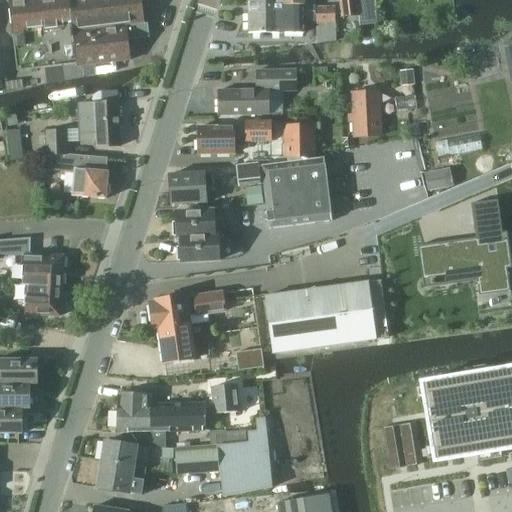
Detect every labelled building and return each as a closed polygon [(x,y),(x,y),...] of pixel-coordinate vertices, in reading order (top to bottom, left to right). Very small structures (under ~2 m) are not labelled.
[(13,0),(7,1),(16,71),(46,68),(48,85),(64,82),(64,80),(84,77),(83,67),(96,65),(130,61),(127,41),(145,38),(140,0),(13,0)] [(337,0),(338,2),(340,1),(343,17),(349,16),(356,15),(359,14),(360,14),(357,0),(337,0)] [(357,0),(360,14),(361,25),(378,23),(374,0),(357,0)] [(249,35),(283,34),(283,7),(265,7),(264,4),(249,4),(249,35)] [(316,24),(316,26),(335,26),(335,22),(336,22),(335,5),(316,7),(316,8),(314,8),(283,7),(283,34),(306,34),(306,24),(316,24)] [(315,44),(336,41),(335,26),(316,26),(315,44)] [(415,86),(413,70),(401,71),(403,87),(415,86)] [(219,117),(268,115),(267,92),(295,92),(295,71),(256,72),(256,91),(218,92),(219,117)] [(91,103),(78,104),(79,124),(95,122),(104,121),(104,125),(119,124),(117,103),(117,91),(102,92),(98,93),(95,95),(93,97),(91,100),(91,103)] [(355,138),(380,137),(378,92),(352,93),(355,138)] [(417,109),(416,96),(396,98),(397,111),(417,109)] [(19,121),(17,112),(8,114),(10,123),(19,121)] [(120,145),(120,141),(119,124),(104,125),(104,121),(95,122),(79,124),(80,129),(81,138),(81,143),(97,142),(98,147),(120,145)] [(234,143),(270,141),(269,121),(246,122),(246,126),(233,126),(233,127),(198,129),(200,154),(235,152),(234,143)] [(284,158),(315,157),(315,125),(284,125),(284,158)] [(20,130),(7,131),(9,143),(11,161),(23,159),(20,130)] [(45,131),(46,156),(68,156),(67,130),(45,131)] [(483,149),(480,135),(436,143),(438,157),(483,149)] [(107,183),(107,173),(105,173),(106,159),(68,156),(67,157),(43,158),(42,171),(43,179),(51,178),(51,172),(74,173),(73,197),(106,199),(106,196),(109,194),(109,186),(107,183)] [(263,166),(267,204),(269,230),(333,222),(325,160),(263,166)] [(259,163),(237,165),(240,186),(262,184),(259,163)] [(454,186),(450,167),(424,172),(428,191),(454,186)] [(204,190),(215,189),(214,175),(169,178),(171,205),(205,202),(204,190)] [(261,186),(245,188),(248,206),(264,203),(261,186)] [(471,240),(419,247),(419,251),(425,250),(429,274),(481,266),(485,291),(508,288),(509,292),(511,291),(508,269),(511,268),(511,265),(507,232),(503,233),(498,200),(472,204),(477,241),(471,242),(471,240)] [(180,238),(183,238),(214,236),(212,222),(234,221),(233,207),(211,209),(212,213),(178,216),(180,238)] [(243,235),(235,235),(235,243),(243,243),(243,235)] [(217,236),(214,236),(183,238),(184,263),(219,260),(217,236)] [(29,238),(0,241),(0,256),(24,257),(22,284),(28,284),(62,286),(65,255),(31,254),(31,238),(29,238)] [(307,291),(266,296),(274,354),(377,340),(369,282),(317,290),(316,287),(307,291)] [(60,315),(62,286),(28,284),(26,313),(60,315)] [(153,330),(159,329),(208,323),(207,315),(227,312),(224,292),(193,297),(193,298),(185,299),(156,303),(156,304),(150,304),(153,330)] [(210,322),(208,323),(159,329),(164,364),(197,360),(197,357),(209,355),(206,338),(212,337),(210,322)] [(263,367),(261,349),(236,353),(238,371),(263,367)] [(38,359),(0,359),(0,384),(28,384),(38,384),(38,359)] [(511,367),(421,383),(435,462),(511,449),(511,367)] [(0,409),(22,409),(29,409),(28,384),(0,384),(0,409)] [(213,414),(238,413),(236,389),(212,390),(213,414)] [(117,434),(150,433),(149,406),(148,394),(117,395),(117,407),(116,407),(117,434)] [(206,430),(205,403),(149,406),(150,433),(206,430)] [(0,435),(22,435),(22,433),(22,409),(0,409),(0,435)] [(211,446),(175,449),(177,475),(220,473),(223,496),(273,487),(271,473),(276,472),(272,433),(267,433),(266,427),(265,419),(256,420),(257,431),(247,432),(249,443),(246,443),(211,446)] [(411,423),(383,428),(390,470),(418,466),(411,423)] [(227,431),(209,432),(211,446),(246,443),(245,431),(227,432),(227,431)] [(166,437),(152,437),(153,444),(162,448),(166,448),(166,437)] [(104,442),(102,460),(147,467),(147,464),(150,449),(104,442)] [(166,448),(162,448),(162,459),(174,459),(174,448),(166,448)] [(102,460),(97,488),(142,495),(144,481),(147,467),(102,460)] [(332,511),(329,495),(276,503),(277,511),(332,511)]
